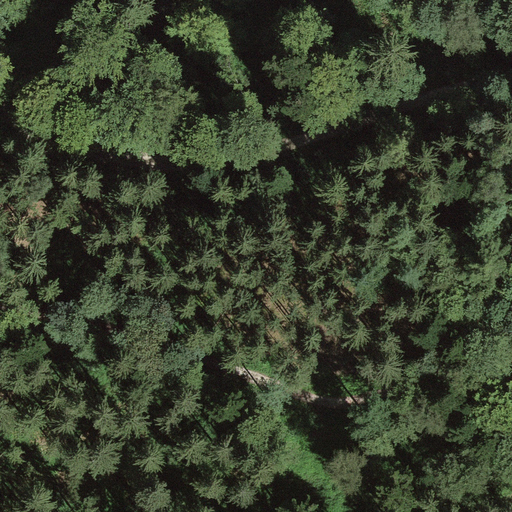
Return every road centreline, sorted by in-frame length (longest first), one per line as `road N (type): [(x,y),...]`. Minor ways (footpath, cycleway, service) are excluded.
road 1 (track): [(0,104),(77,147),(153,162),(196,160),(307,137),(511,67)]
road 2 (track): [(0,306),(91,324),(330,401),(511,376)]
